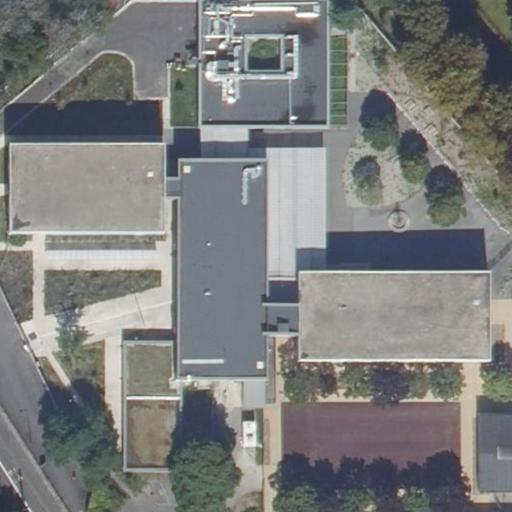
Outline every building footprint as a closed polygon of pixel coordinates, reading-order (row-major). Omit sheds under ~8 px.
[(326,0),(229,0),(198,0),(198,127),(328,127),(326,0)] [(100,79),(156,27),(134,4),(78,55),(100,79)] [(457,203),(497,168),(448,111),(407,146),(457,203)] [(7,234),(163,233),(162,144),(6,145),(7,234)] [(263,165),(175,165),(178,341),(121,342),(123,471),(179,470),(177,379),(265,378),(263,165)] [(158,273),(116,270),(115,289),(157,292),(158,273)] [(488,359),(487,284),(487,272),(298,274),(298,360),(488,359)] [(103,393),(100,409),(118,413),(122,397),(103,393)] [(428,407),(305,407),(306,492),(444,492),(444,452),(429,452),(428,407)] [(477,492),(511,491),(511,417),(475,418),(477,492)]
